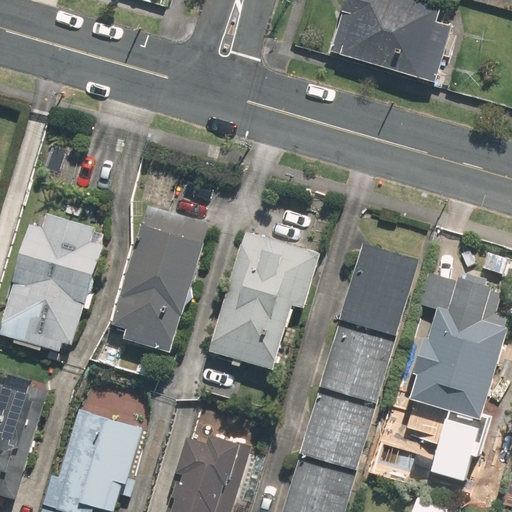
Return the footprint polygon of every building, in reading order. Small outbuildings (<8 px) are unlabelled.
[(444,4),(429,0),(347,0),(333,53),(439,82),(454,26),(440,22),(444,4)] [(218,220),(158,205),(120,332),(180,351),(218,220)] [(107,231),(47,213),(11,328),(71,347),(107,231)] [(377,224),(349,318),(403,332),(435,238),(377,224)] [(323,249),(256,230),(222,350),(289,369),(323,249)] [(505,283),(447,267),(435,307),(449,311),(420,410),(443,417),(435,445),(479,457),(511,344),(511,314),(498,310),(505,283)] [(403,332),(349,318),(332,382),(381,398),(403,332)] [(57,394),(0,378),(0,492),(27,500),(57,394)] [(381,398),(328,393),(312,448),(368,468),(381,398)] [(127,511),(152,430),(79,408),(48,511),(99,511),(100,511),(101,511),(127,511)] [(422,435),(401,428),(386,471),(407,478),(422,435)] [(175,511),(235,511),(254,447),(211,435),(208,446),(195,442),(175,511)] [(351,511),(362,486),(313,466),(294,511),(351,511)] [(458,511),(461,502),(427,493),(422,511),(458,511)]
